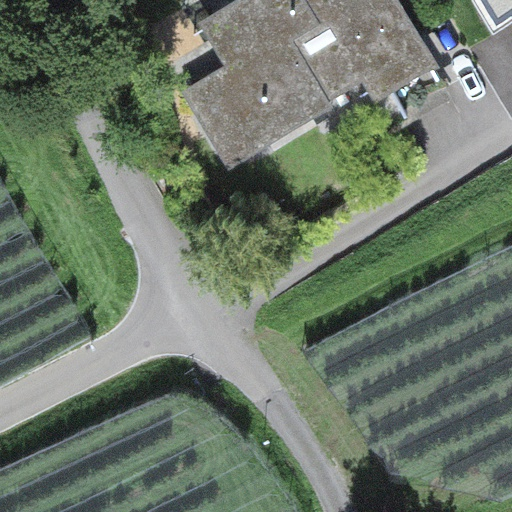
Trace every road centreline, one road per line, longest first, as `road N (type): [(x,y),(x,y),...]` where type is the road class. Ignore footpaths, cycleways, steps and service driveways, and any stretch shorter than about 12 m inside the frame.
road 1 (residential): [(511,140),(261,289),(195,319)]
road 2 (residential): [(40,0),(195,319)]
road 3 (unclassified): [(195,319),(275,398),(344,511)]
road 4 (residential): [(195,319),(0,415)]
